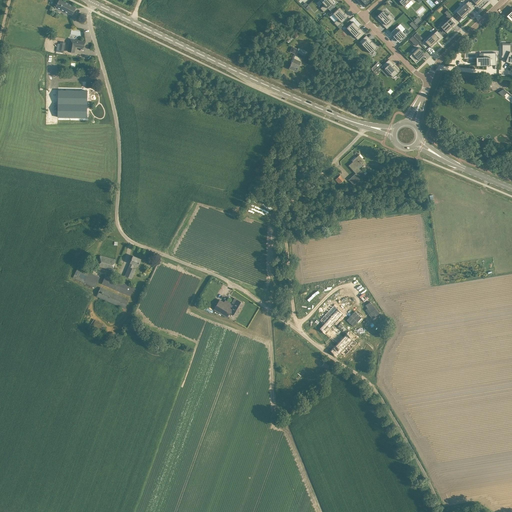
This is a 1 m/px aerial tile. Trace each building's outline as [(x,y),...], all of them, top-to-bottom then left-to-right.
[(72,15),(76,8),(60,0),(58,0),(55,8),(56,8),(60,10),(60,9),(72,15)] [(320,0),(324,4),(320,8),(324,12),(335,2),(333,0),(320,0)] [(457,12),(463,19),(469,13),(468,12),(474,7),(468,1),(457,12)] [(333,13),(338,19),(334,23),(338,27),(342,23),(348,16),(340,7),(333,13)] [(387,28),(386,29),(387,29),(388,28),(395,21),(392,18),(391,19),(387,16),(382,11),(376,17),(380,22),(381,23),(382,22),(387,28)] [(441,27),(447,33),(453,28),(452,27),(458,21),(453,16),(441,27)] [(363,34),(359,29),(360,28),(358,27),(359,27),(353,22),(347,28),(358,40),(364,34),(364,33),(363,34)] [(399,42),(406,36),(397,27),(395,28),(390,33),(399,42)] [(425,41),(432,48),(438,43),(437,42),(443,36),(437,30),(425,41)] [(417,33),(413,36),(420,43),(424,40),(417,33)] [(365,36),(366,35),(359,42),(370,53),(377,47),(373,42),(372,41),(371,42),(365,36)] [(419,43),(413,36),(409,39),(416,46),(419,43)] [(70,39),(68,51),(74,52),(75,46),(83,48),(84,42),(70,39)] [(503,54),(501,59),(502,57),(507,59),(506,61),(510,63),(511,63),(511,51),(511,44),(503,45),(503,54)] [(303,59),(305,54),(307,51),(299,47),(295,55),(303,59)] [(421,56),(424,53),(420,49),(419,47),(410,56),(416,63),(422,57),(421,56)] [(480,57),(477,57),(477,60),(477,61),(477,62),(477,65),(477,66),(491,65),(491,64),(491,63),(496,63),(496,65),(497,65),(496,57),(496,52),(485,53),(485,57),(484,57),(480,57)] [(301,61),(294,58),(292,62),(291,62),(289,68),(297,71),(299,65),(301,61)] [(388,60),(389,59),(382,66),(393,77),(400,71),(395,66),(394,65),(393,66),(388,60)] [(503,96),(507,91),(502,87),(498,92),(503,96)] [(58,117),(86,118),(87,91),(59,90),(58,117)] [(354,185),(361,178),(365,175),(359,168),(362,165),(361,164),(364,161),(359,155),(356,157),(355,156),(355,157),(356,158),(349,165),(356,173),(349,180),(354,185)] [(344,180),(340,175),(335,180),(339,184),(344,180)] [(100,255),(99,260),(97,266),(113,270),(116,259),(100,255)] [(133,256),(131,260),(130,263),(125,276),(132,279),(136,269),(132,268),(134,264),(138,266),(139,264),(141,259),(133,256)] [(78,267),(73,277),(94,287),(99,277),(78,267)] [(136,288),(105,275),(101,283),(130,296),(132,291),(134,292),(136,288)] [(129,299),(100,287),(96,296),(125,309),(129,299)] [(363,301),(368,298),(364,293),(359,296),(363,301)] [(235,298),(230,306),(219,299),(213,309),(227,318),(230,312),(237,316),(244,304),(235,298)] [(364,305),(366,307),(364,309),(372,318),(379,313),(369,301),(364,305)] [(325,334),(335,324),(338,327),(342,323),(338,320),(343,314),(333,305),(320,319),(324,323),(319,329),(325,334)] [(353,325),(357,321),(359,323),(363,319),(354,311),(347,319),(353,325)] [(103,324),(95,319),(91,327),(99,332),(103,324)] [(330,351),(337,357),(341,352),(345,355),(348,352),(357,343),(346,333),(349,330),(346,327),(342,331),(345,334),(330,351)] [(303,367),(292,375),(296,380),(307,372),(303,367)]
